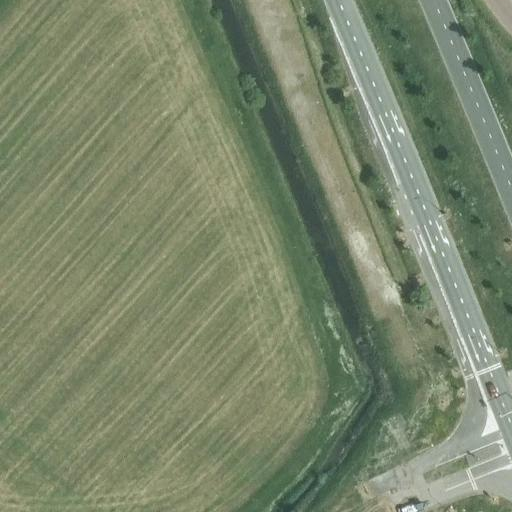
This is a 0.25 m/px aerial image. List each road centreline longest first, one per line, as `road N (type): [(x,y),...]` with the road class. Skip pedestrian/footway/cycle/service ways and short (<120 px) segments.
road 1 (primary): [(336,0),(488,369)]
road 2 (primary): [(511,195),(431,0)]
